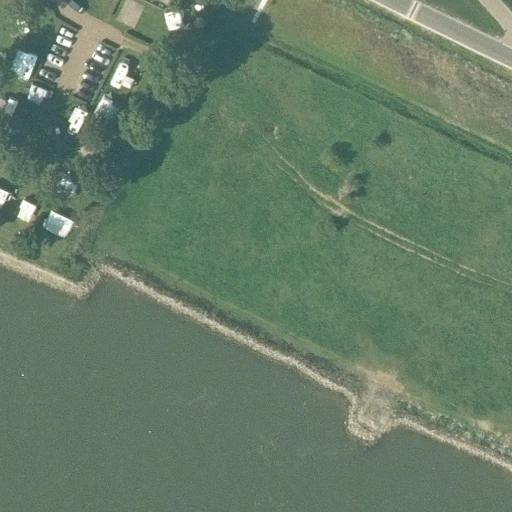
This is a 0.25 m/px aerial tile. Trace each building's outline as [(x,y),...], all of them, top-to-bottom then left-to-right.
[(188,6),(163,9),(165,25),(190,22),(188,6)] [(127,23),(142,29),(146,19),(131,13),(127,23)] [(4,70),(26,80),(36,60),(13,50),(4,70)] [(120,56),(111,77),(132,86),(141,64),(120,56)] [(52,126),(39,141),(53,153),(66,138),(52,126)] [(15,212),(32,216),(36,203),(19,198),(15,212)]
